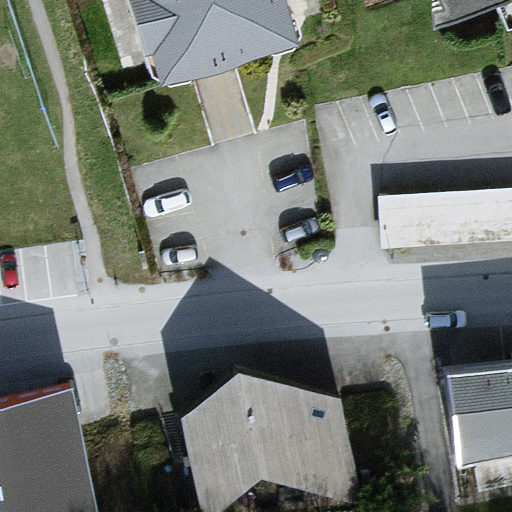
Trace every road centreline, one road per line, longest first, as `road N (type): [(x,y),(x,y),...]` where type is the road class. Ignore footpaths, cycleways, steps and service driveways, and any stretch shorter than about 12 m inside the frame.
road 1 (residential): [(511,291),(99,323),(0,344)]
road 2 (unknown): [(389,300),(394,175),(402,158),(511,141)]
